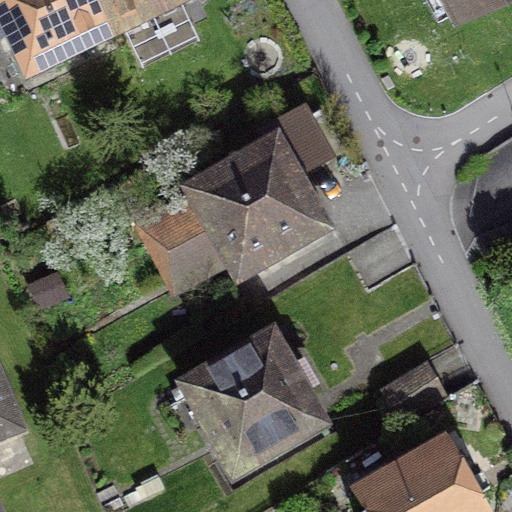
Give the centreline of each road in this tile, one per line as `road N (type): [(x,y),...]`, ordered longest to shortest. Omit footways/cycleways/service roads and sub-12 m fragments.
road 1 (residential): [(511,394),(399,175)]
road 2 (residential): [(399,175),(299,0)]
road 3 (residential): [(511,109),(399,175)]
